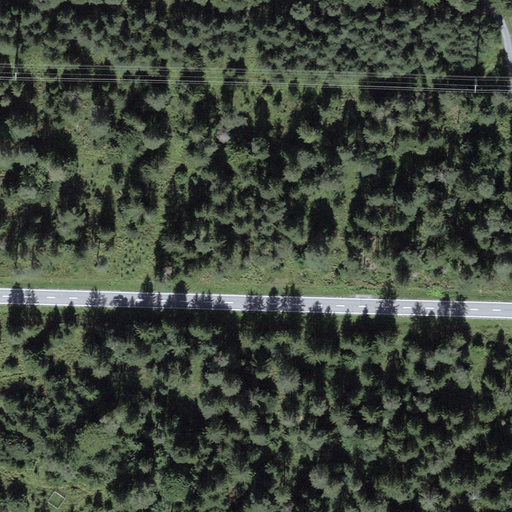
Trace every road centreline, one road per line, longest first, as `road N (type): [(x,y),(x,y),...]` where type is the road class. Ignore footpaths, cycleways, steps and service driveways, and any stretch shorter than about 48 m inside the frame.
road 1 (tertiary): [(511,309),(0,296)]
road 2 (track): [(490,2),(48,0)]
